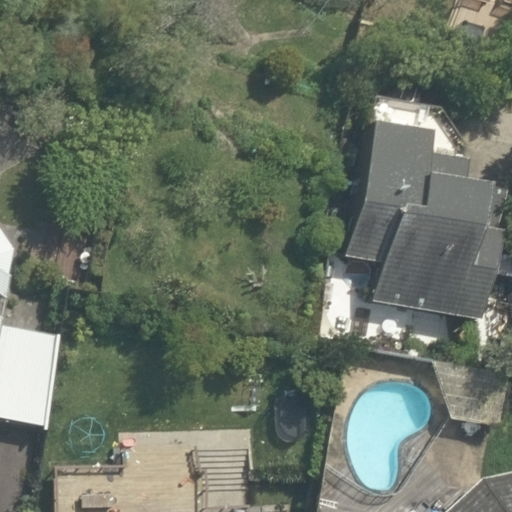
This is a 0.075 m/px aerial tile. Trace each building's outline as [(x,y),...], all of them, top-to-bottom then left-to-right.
[(365,299),(473,322),(491,238),(481,236),(488,204),(471,200),(473,192),(447,187),(452,166),(445,165),(448,151),(424,116),(369,104),(336,262),(371,270),(365,299)] [(88,288),(103,224),(41,210),(26,274),(88,288)] [(0,421),(42,429),(59,338),(0,327),(0,290),(8,250),(0,239),(0,421)] [(489,427),(498,381),(422,364),(446,419),(489,427)] [(232,511),(233,509),(193,510),(154,461),(132,457),(96,511),(232,511)] [(441,511),(511,511),(511,474),(473,483),(441,511)]
